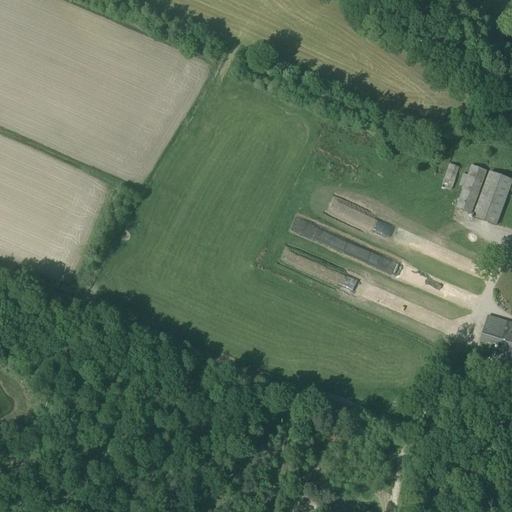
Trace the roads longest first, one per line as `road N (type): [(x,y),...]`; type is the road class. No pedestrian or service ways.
road 1 (track): [(292,398),(0,471)]
road 2 (tertiary): [(373,0),(511,94)]
road 3 (track): [(202,511),(261,436),(275,403)]
